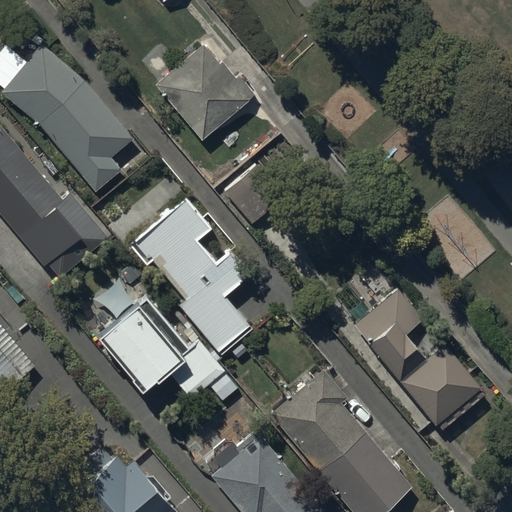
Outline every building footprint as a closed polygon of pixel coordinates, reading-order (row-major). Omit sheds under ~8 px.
[(199,39),(150,81),(199,137),(252,91),(237,73),(234,76),(220,59),(217,61),(199,39)] [(118,166),(108,154),(131,135),(82,76),(38,41),(0,87),(0,91),(37,121),(93,188),(118,166)] [(61,197),(0,125),(0,213),(20,236),(28,229),(53,258),(86,229),(73,214),(82,206),(69,190),(61,197)] [(182,194),(126,241),(219,351),(251,325),(222,292),(247,271),(228,249),(234,244),(206,211),(201,216),(182,194)] [(351,322),(432,421),(477,384),(441,339),(423,354),(403,330),(419,316),(395,286),(351,322)] [(164,367),(188,395),(222,368),(196,336),(185,345),(143,295),(136,301),(133,298),(93,331),(137,385),(151,374),(153,376),(164,367)] [(0,323),(0,389),(33,363),(0,323)] [(315,468),(362,428),(338,400),(345,393),(320,364),(266,411),(315,468)] [(352,511),(375,511),(410,483),(362,428),(315,468),(352,511)] [(318,511),(322,509),(256,431),(207,472),(240,511),(318,511)] [(69,511),(166,511),(172,507),(130,456),(123,462),(114,450),(57,498),(69,511)]
